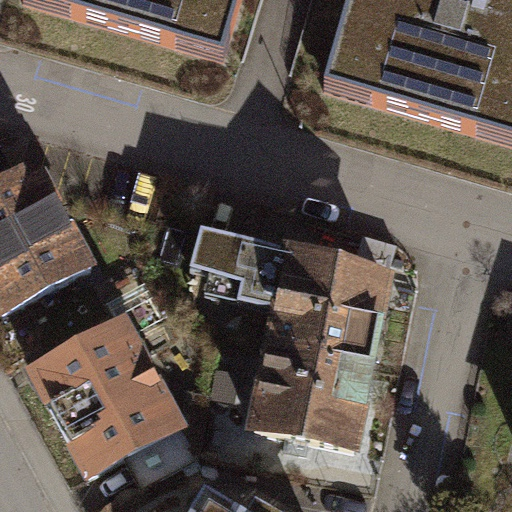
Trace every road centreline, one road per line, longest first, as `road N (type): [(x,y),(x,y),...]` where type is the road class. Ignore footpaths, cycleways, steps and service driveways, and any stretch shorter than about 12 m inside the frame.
road 1 (residential): [(0,86),(469,224)]
road 2 (residential): [(413,511),(469,224)]
